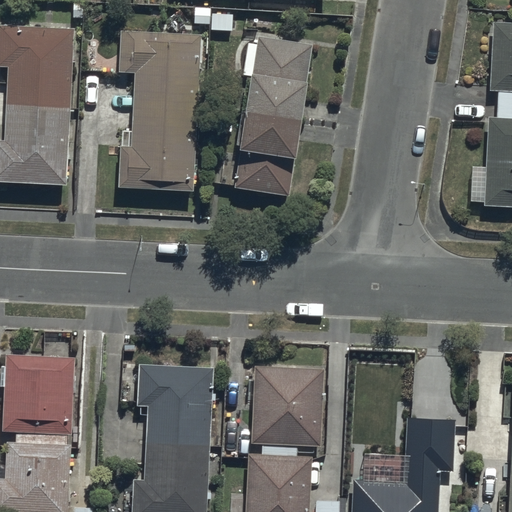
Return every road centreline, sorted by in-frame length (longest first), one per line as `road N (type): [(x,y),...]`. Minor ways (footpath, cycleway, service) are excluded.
road 1 (residential): [(0,268),(368,285)]
road 2 (residential): [(368,285),(413,0)]
road 3 (residential): [(368,285),(511,292)]
